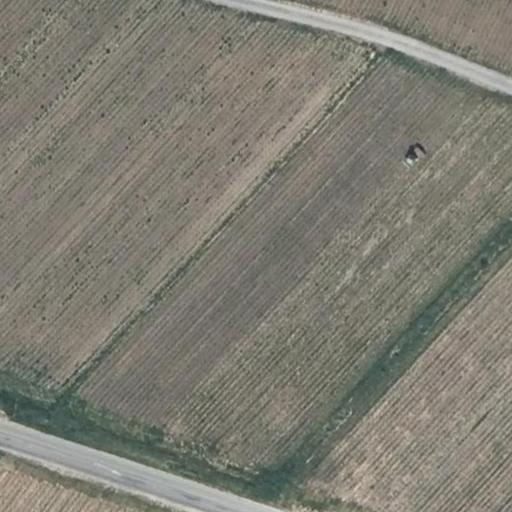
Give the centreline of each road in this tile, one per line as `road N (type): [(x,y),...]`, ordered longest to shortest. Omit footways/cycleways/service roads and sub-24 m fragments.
road 1 (track): [(235,0),(357,30),(511,87)]
road 2 (tertiary): [(244,511),(0,436)]
